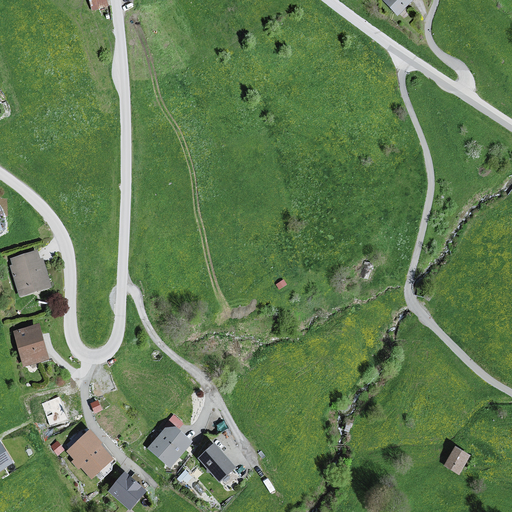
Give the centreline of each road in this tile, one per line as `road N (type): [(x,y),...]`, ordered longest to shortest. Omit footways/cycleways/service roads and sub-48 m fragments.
road 1 (unclassified): [(0,173),(63,238),(76,347),(96,356),(113,344),(126,174),(115,0)]
road 2 (unclassified): [(406,56),(402,86),(431,181),(410,299),(479,371),(511,393)]
